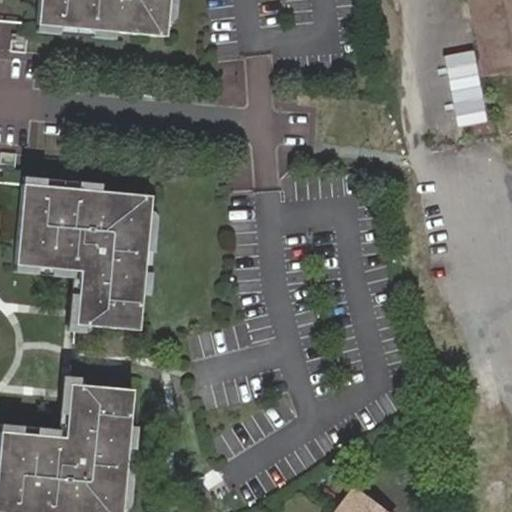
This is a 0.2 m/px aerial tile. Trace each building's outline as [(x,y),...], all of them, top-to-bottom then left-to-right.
[(33,0),(31,29),(159,40),(163,0),(33,0)] [(511,0),(471,0),(484,77),(511,72),(511,0)] [(146,200),(17,188),(10,269),(75,274),(70,328),(133,334),(146,200)] [(0,511),(117,511),(128,393),(64,387),(59,441),(0,435),(0,511)] [(222,484),(186,511),(226,511),(237,503),(222,484)] [(378,511),(349,491),(333,511),(378,511)]
